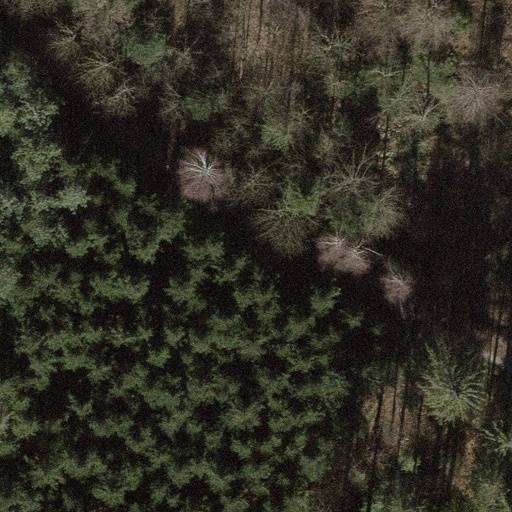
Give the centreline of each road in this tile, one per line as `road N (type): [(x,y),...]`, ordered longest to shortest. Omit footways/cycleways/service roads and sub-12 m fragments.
road 1 (track): [(15,0),(57,58),(267,228),(511,357)]
road 2 (track): [(306,511),(451,320)]
